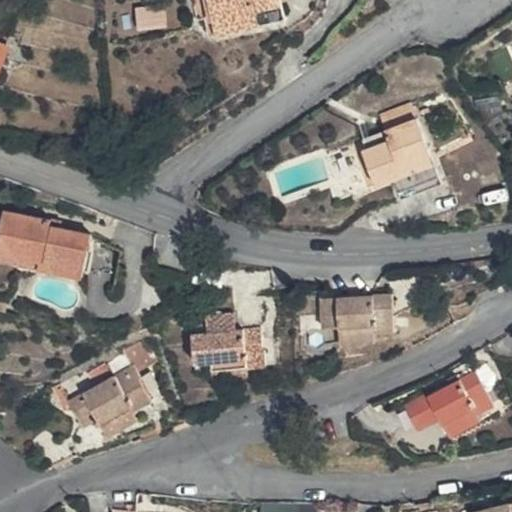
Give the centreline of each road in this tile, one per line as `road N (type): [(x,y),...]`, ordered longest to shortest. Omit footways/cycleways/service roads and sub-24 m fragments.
road 1 (residential): [(145,208),(231,238),(306,251),(511,238)]
road 2 (residential): [(449,0),(145,208)]
road 3 (residential): [(511,314),(423,363),(180,450)]
road 4 (residential): [(180,450),(198,471),(226,480),(356,487),(511,465)]
road 5 (residential): [(180,450),(64,485),(9,511)]
road 6 (residential): [(0,157),(145,208)]
